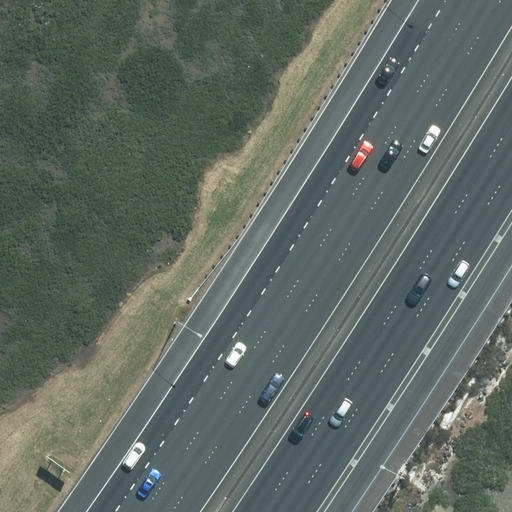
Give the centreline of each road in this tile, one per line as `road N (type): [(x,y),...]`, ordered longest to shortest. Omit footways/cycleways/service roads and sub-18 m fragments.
road 1 (motorway): [(169,511),(502,0)]
road 2 (motorway): [(511,115),(255,511)]
